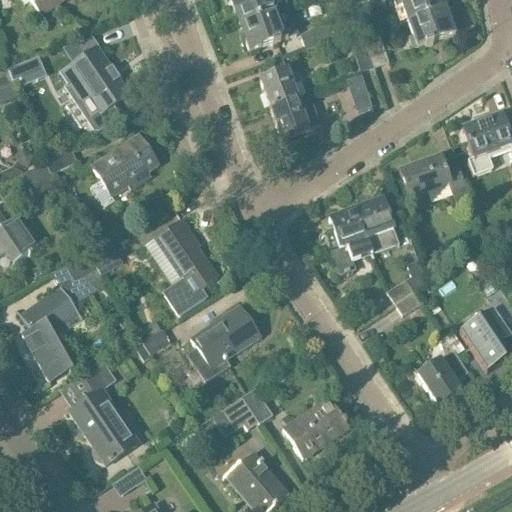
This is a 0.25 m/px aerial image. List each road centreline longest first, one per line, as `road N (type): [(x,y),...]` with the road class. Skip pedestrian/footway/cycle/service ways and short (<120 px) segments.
road 1 (residential): [(264,226),(486,75),(502,56),(499,0)]
road 2 (residential): [(419,475),(287,275),(264,226)]
road 3 (residential): [(264,226),(224,148),(171,0)]
